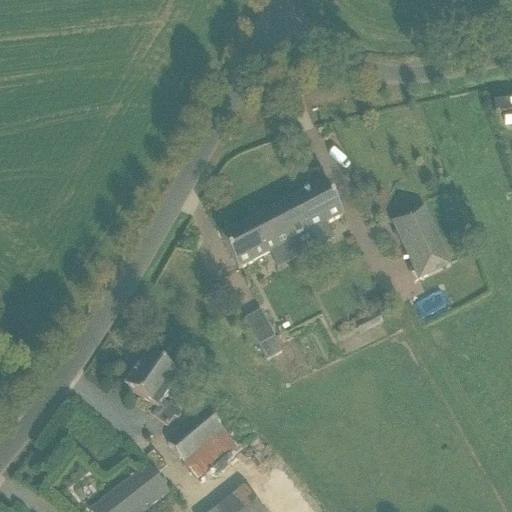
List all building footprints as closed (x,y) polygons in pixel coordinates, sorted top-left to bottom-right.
[(326,183),(274,210),(292,245),(327,227),(344,218),(335,201),(326,183)] [(391,224),(418,282),(450,267),(423,209),(391,224)] [(274,210),(221,238),(222,241),(238,271),(239,272),(269,256),(288,247),(292,245),(274,210)] [(282,354),(274,339),(260,313),(244,321),(258,348),(267,363),(282,354)] [(163,403),(181,379),(148,355),(125,388),(157,411),(152,417),(167,428),(174,418),(178,420),(181,416),(163,403)] [(221,462),(237,448),(205,413),(166,447),(196,482),(221,462)] [(143,511),(168,493),(148,467),(90,511),(143,511)] [(268,471),(252,484),(274,511),(312,511),(295,490),(288,497),(268,471)] [(261,511),(243,489),(214,511),(261,511)]
